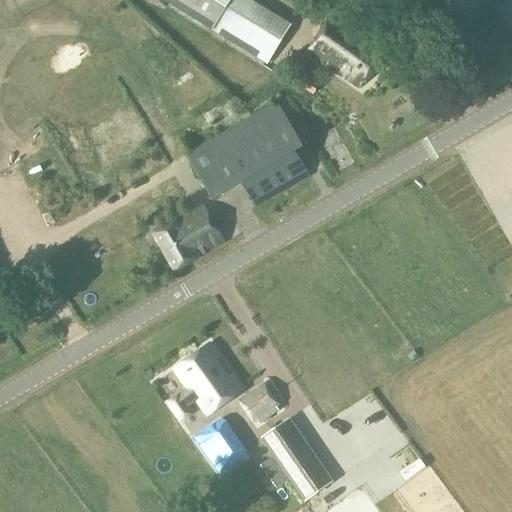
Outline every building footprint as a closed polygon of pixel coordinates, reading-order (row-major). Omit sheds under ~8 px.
[(160,0),(267,65),(291,25),(249,0),(160,0)] [(484,1),(483,0),(418,0),(445,33),(484,1)] [(391,56),(334,15),(306,54),(359,89),(391,56)] [(161,102),(175,127),(217,104),(203,78),(161,102)] [(313,95),(318,86),(305,80),(301,88),(313,95)] [(243,185),(256,208),(311,178),(297,152),(303,148),(278,102),(224,132),(220,124),(202,134),(208,143),(185,155),(211,203),(243,185)] [(202,206),(153,235),(176,273),(225,243),(202,206)] [(189,404),(196,400),(207,416),(242,391),(209,345),(174,370),(188,389),(167,404),(180,423),(195,412),(189,404)] [(253,425),(280,407),(265,384),(238,401),(253,425)] [(249,456),(223,418),(194,438),(220,476),(249,456)] [(333,482),(290,419),(260,440),(305,500),(333,482)]
